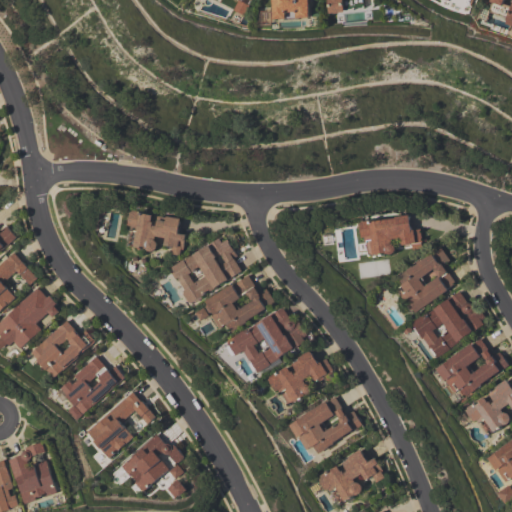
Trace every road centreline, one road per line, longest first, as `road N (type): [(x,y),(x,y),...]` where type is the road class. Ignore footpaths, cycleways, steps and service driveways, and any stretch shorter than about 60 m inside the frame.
road 1 (residential): [(12,182),(119,176),(255,198),(396,184),(511,206)]
road 2 (residential): [(0,134),(32,250),(145,361),(248,511)]
road 3 (residential): [(432,511),(394,420),(350,344),(292,276),(262,228),(255,198)]
